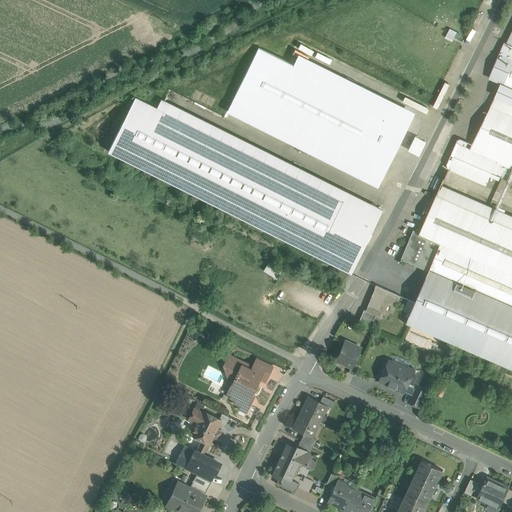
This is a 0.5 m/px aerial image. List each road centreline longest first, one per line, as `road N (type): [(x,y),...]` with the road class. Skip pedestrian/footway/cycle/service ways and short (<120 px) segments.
road 1 (track): [(194,305),(92,511)]
road 2 (residential): [(477,453),(304,372)]
road 3 (residential): [(242,480),(304,372)]
